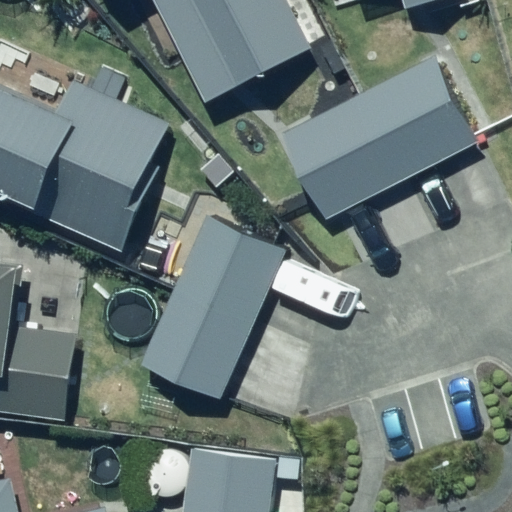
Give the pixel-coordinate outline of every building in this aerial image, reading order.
[(319,38),(300,0),(163,0),(209,92),(319,38)] [(0,188),(124,236),(171,111),(0,45),(0,188)] [(447,49),(290,121),(330,208),(487,137),(447,49)] [(289,240),(210,206),(148,351),(227,385),(289,240)] [(26,245),(0,241),(0,401),(66,408),(74,324),(19,318),(26,245)] [(272,511),(278,445),(196,438),(190,511),(272,511)] [(0,511),(111,511),(109,498),(35,511),(24,511),(12,444),(0,446),(0,511)]
